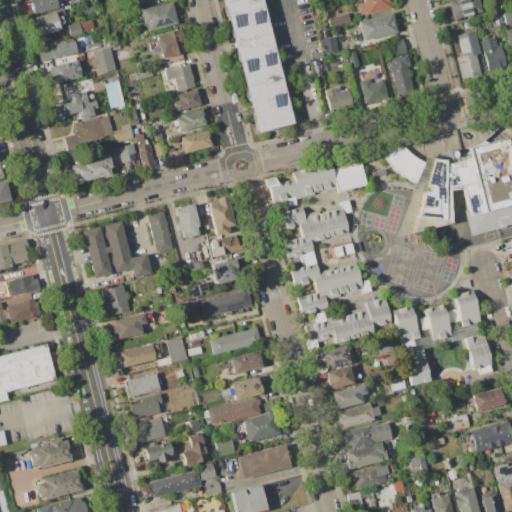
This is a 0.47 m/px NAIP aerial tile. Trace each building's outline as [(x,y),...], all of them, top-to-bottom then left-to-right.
[(64,0),(66,4),(32,14),(28,0),(64,0)] [(260,0),(292,123),(256,132),(222,0),(260,0)] [(363,0),(389,0),(391,8),(363,15),(360,3),(364,2),(363,0)] [(448,0),(477,0),(481,12),(452,19),(448,0)] [(490,2),(497,0),(504,0),(506,8),(493,11),(490,2)] [(170,1),(175,23),(146,30),(145,23),(142,24),(138,9),(170,1)] [(65,8),(69,21),(57,24),(58,29),(38,35),(33,17),(65,8)] [(511,10),(511,22),(506,24),(503,13),(511,10)] [(349,22),(330,27),(327,18),(347,13),(349,22)] [(392,13),(396,32),(363,41),(358,22),(392,13)] [(499,13),(503,25),(493,28),(490,15),(499,13)] [(90,19),(92,27),(80,30),(81,34),(69,37),(66,25),(90,19)] [(178,29),(181,41),(178,42),(181,53),(161,58),(155,35),(178,29)] [(319,40),(334,36),(337,50),(322,54),(319,40)] [(480,40),(494,37),(496,46),(500,46),(502,56),(485,60),(480,40)] [(54,40),(54,42),(71,38),(74,52),(39,61),(35,45),(54,40)] [(389,43),(403,39),(406,53),(393,56),(389,43)] [(354,51),(358,67),(352,68),(348,53),(354,51)] [(475,53),(480,74),(459,79),(454,58),(475,53)] [(407,55),(410,70),(392,75),(388,59),(407,55)] [(323,74),(318,75),(314,61),(319,59),(323,74)] [(53,72),(51,66),(75,60),(79,76),(47,84),(44,74),(53,72)] [(187,64),(193,86),(175,91),(172,78),(164,80),(162,71),(187,64)] [(151,75),(135,79),(133,73),(149,69),(151,75)] [(360,81),(368,79),(369,83),(383,80),(387,97),(366,102),(360,81)] [(324,91),(339,87),(340,91),(348,88),(352,106),(330,112),(324,91)] [(177,99),(175,93),(194,89),(198,104),(174,110),(172,101),(177,99)] [(66,98),(66,95),(83,91),(86,102),(94,100),(95,107),(90,108),(92,114),(80,117),(78,111),(63,115),(59,100),(66,98)] [(132,104),(137,123),(129,125),(125,106),(132,104)] [(180,117),(179,114),(200,108),(204,124),(178,131),(175,118),(180,117)] [(72,134),(72,132),(75,131),(73,122),(97,116),(97,118),(106,116),(111,134),(102,136),(102,137),(75,144),(76,150),(66,152),(62,137),(72,134)] [(131,137),(114,142),(111,131),(120,128),(119,125),(128,123),(131,137)] [(205,130),(209,145),(182,152),(178,137),(205,130)] [(159,131),(161,139),(154,140),(152,132),(159,131)] [(137,132),(137,134),(140,133),(143,144),(146,143),(151,163),(140,166),(132,133),(137,132)] [(467,148),(505,139),(511,165),(511,224),(470,236),(463,211),(467,210),(462,188),(459,189),(456,190),(452,190),(449,190),(451,221),(418,217),(424,194),(425,192),(429,192),(430,188),(426,187),(433,158),(439,160),(444,160),(445,164),(449,164),(454,163),(460,161),(463,160),(469,156),(467,148)] [(130,143),(134,159),(120,162),(118,152),(115,153),(114,147),(130,143)] [(423,162),(417,160),(409,154),(406,151),(403,147),(381,152),(386,161),(394,170),(401,176),(408,181),(414,183),(423,162)] [(77,163),(76,161),(106,153),(110,167),(107,167),(109,175),(101,178),(100,176),(73,183),(71,175),(72,175),(70,165),(77,163)] [(426,155),(423,162),(414,183),(411,190),(424,194),(425,192),(429,192),(430,188),(426,187),(433,158),(426,155)] [(327,162),(334,188),(293,199),(294,204),(277,208),(276,203),(271,205),(266,186),(263,186),(261,179),(271,176),(273,183),(290,178),(289,172),(327,162)] [(365,185),(360,163),(331,170),(336,192),(365,185)] [(0,180),(3,180),(8,199),(0,201),(0,180)] [(216,201),(215,198),(225,196),(232,225),(226,226),(228,230),(225,231),(226,232),(214,235),(206,203),(216,201)] [(299,206),(302,214),(339,203),(338,201),(346,198),(349,210),(341,212),(347,231),(309,242),(317,271),(353,261),(359,280),(366,278),(369,289),(361,291),(361,289),(345,293),(345,290),(337,292),(338,295),(323,299),(325,307),(299,314),(295,297),(314,292),(311,279),(293,284),(289,269),(301,265),(298,254),(285,257),(281,241),(300,236),(297,224),(278,229),(274,212),(299,206)] [(191,204),(197,226),(194,226),(196,234),(182,238),(180,230),(175,231),(173,222),(176,221),(173,209),(191,204)] [(162,210),(164,221),(165,221),(166,224),(165,225),(167,234),(168,233),(169,236),(168,236),(171,248),(155,252),(145,214),(162,210)] [(97,226),(102,247),(106,246),(101,225),(118,221),(128,257),(144,253),(149,273),(132,277),(130,269),(92,278),(80,231),(97,226)] [(210,248),(208,241),(229,235),(230,239),(234,238),(235,243),(238,242),(239,249),(210,256),(208,248),(210,248)] [(0,244),(5,243),(5,245),(15,242),(14,241),(24,238),(27,248),(23,249),(26,260),(10,264),(10,266),(0,268),(0,244)] [(348,243),(350,252),(332,257),(330,247),(348,243)] [(211,269),(210,264),(233,258),(235,267),(233,267),(236,278),(214,283),(214,281),(212,281),(211,274),(208,274),(207,270),(211,269)] [(199,262),(201,269),(188,273),(186,265),(199,262)] [(11,280),(11,278),(29,274),(30,279),(34,278),(37,289),(15,295),(14,293),(7,295),(3,282),(11,280)] [(204,282),(206,290),(198,291),(199,295),(191,297),(188,286),(204,282)] [(121,285),(128,310),(112,314),(110,307),(106,308),(103,298),(102,298),(99,290),(121,285)] [(246,289),(250,305),(229,310),(230,313),(224,315),(223,312),(202,317),(198,301),(246,289)] [(460,326),(479,321),(471,290),(452,295),(456,309),(459,321),(460,326)] [(315,322),(313,313),(321,311),(323,316),(365,306),(363,300),(382,295),(389,322),(370,327),(372,333),(334,343),(332,337),(314,341),(316,347),(306,349),(304,342),(306,341),(302,325),(315,322)] [(31,298),(32,302),(35,302),(38,315),(8,322),(4,306),(20,302),(20,301),(31,298)] [(442,305),(424,309),(426,317),(419,319),(422,330),(429,328),(431,340),(450,336),(447,324),(444,312),(442,305)] [(391,311),(411,306),(419,337),(399,342),(391,311)] [(444,312),(456,309),(459,321),(447,324),(444,312)] [(113,327),(111,320),(141,313),(144,323),(138,324),(140,332),(116,339),(115,333),(112,334),(110,327),(113,327)] [(255,327),(258,342),(211,354),(208,339),(255,327)] [(463,338),(481,334),(490,372),(479,374),(478,368),(470,370),(463,338)] [(390,335),(393,349),(377,353),(373,338),(390,335)] [(168,356),(164,341),(179,337),(185,359),(157,366),(155,359),(168,356)] [(155,342),(155,343),(158,343),(160,351),(157,352),(158,356),(153,357),(153,359),(120,367),(117,352),(155,342)] [(0,354),(45,343),(54,379),(3,392),(5,399),(0,400),(0,354)] [(348,343),(352,361),(323,369),(318,351),(348,343)] [(198,346),(200,352),(187,355),(185,349),(198,346)] [(431,380),(423,349),(403,354),(410,384),(431,380)] [(257,350),(261,366),(232,373),(228,357),(257,350)] [(383,357),(393,354),(396,363),(386,366),(383,357)] [(346,365),(351,382),(329,388),(324,371),(346,365)] [(153,373),(157,389),(127,397),(123,381),(153,373)] [(400,373),(403,387),(389,390),(386,376),(400,373)] [(256,376),(260,393),(252,395),(253,397),(245,399),(244,397),(234,400),(229,383),(256,376)] [(362,383),(365,393),(358,395),(360,401),(334,409),(330,392),(362,383)] [(496,387),(498,396),(500,395),(502,401),(500,401),(500,403),(473,410),(469,394),(496,387)] [(129,408),(127,401),(157,393),(160,402),(155,403),(157,412),(128,419),(125,409),(129,408)] [(253,397),(254,400),(256,399),(257,403),(255,404),(257,413),(225,422),(224,418),(209,422),(206,410),(253,397)] [(367,403),(369,407),(376,405),(378,414),(371,416),(372,419),(339,428),(334,411),(367,403)] [(241,419),(272,411),(277,433),(246,441),(246,440),(244,440),(243,434),(244,433),(241,419)] [(464,413),(468,426),(452,430),(449,417),(464,413)] [(158,417),(163,436),(132,443),(131,438),(135,437),(133,429),(130,430),(128,424),(158,417)] [(196,419),(198,428),(190,430),(188,421),(196,419)] [(506,421),(511,442),(473,452),(468,431),(506,421)] [(367,425),(367,426),(385,422),(389,438),(350,448),(349,443),(346,444),(343,431),(367,425)] [(189,449),(186,435),(198,432),(205,460),(183,465),(180,452),(189,449)] [(228,435),(232,453),(216,457),(212,439),(228,435)] [(31,449),(30,445),(38,443),(39,447),(48,444),(47,440),(58,438),(59,441),(65,440),(70,460),(39,468),(39,465),(31,467),(27,450),(31,449)] [(167,441),(170,454),(165,455),(166,459),(157,461),(156,458),(146,461),(142,448),(167,441)] [(378,442),(380,450),(383,449),(385,458),(347,468),(342,451),(378,442)] [(282,444),(288,466),(240,479),(234,456),(282,444)] [(421,455),(425,470),(419,471),(417,464),(409,466),(407,458),(421,455)] [(210,461),(214,476),(199,480),(195,465),(210,461)] [(441,461),(442,467),(429,470),(428,464),(441,461)] [(381,463),(381,464),(384,464),(387,473),(383,474),(385,481),(353,489),(349,471),(381,463)] [(503,463),(504,466),(511,463),(511,480),(511,481),(511,485),(511,509),(503,511),(491,466),(503,463)] [(36,489),(35,484),(41,482),(40,478),(75,469),(80,489),(46,498),(45,496),(39,498),(38,494),(35,494),(34,489),(36,489)] [(195,469),(199,485),(151,497),(147,482),(195,469)] [(453,470),(455,477),(448,479),(446,471),(453,470)] [(202,483),(216,479),(220,492),(206,496),(202,483)] [(242,489),(243,494),(247,493),(246,488),(258,485),(265,509),(252,511),(234,511),(229,493),(242,489)] [(453,495),(452,491),(470,486),(476,511),(457,511),(456,507),(455,508),(452,496),(453,495)] [(369,488),(372,502),(348,508),(345,494),(369,488)] [(493,491),(498,511),(483,511),(479,495),(493,491)] [(8,511),(0,511),(0,493),(4,493),(8,511)] [(445,494),(449,511),(432,511),(429,498),(445,494)] [(48,506),(59,503),(59,502),(78,497),(79,502),(82,501),(85,511),(34,511),(33,508),(47,504),(48,506)] [(177,503),(179,511),(146,511),(177,503)]
